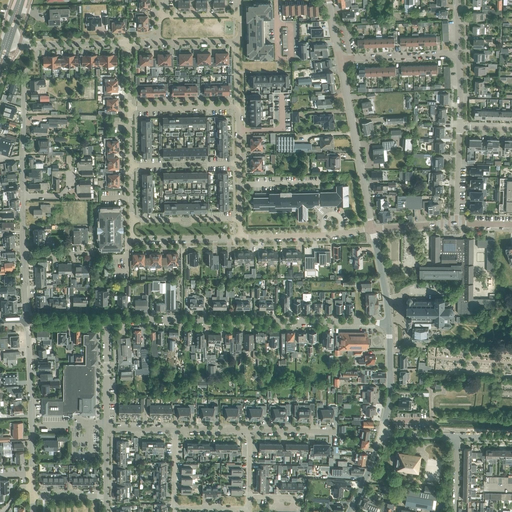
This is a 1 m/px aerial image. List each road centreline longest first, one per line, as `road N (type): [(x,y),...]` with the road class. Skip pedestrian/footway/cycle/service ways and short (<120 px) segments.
road 1 (unclassified): [(389,322),(107,320)]
road 2 (residential): [(372,229),(339,59)]
road 3 (residential): [(31,474),(28,320)]
road 4 (residential): [(23,195),(24,76),(37,44)]
road 5 (residential): [(239,237),(372,229)]
